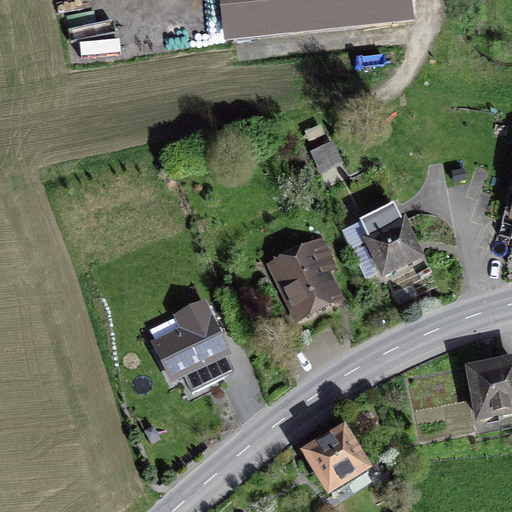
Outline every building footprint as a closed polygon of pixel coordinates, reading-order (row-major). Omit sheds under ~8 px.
[(404,0),(224,0),(229,36),(406,18),(404,0)] [(404,212),(364,230),(385,275),(425,256),(404,212)] [(311,245),(270,266),(300,322),(340,300),(311,245)] [(156,347),(170,379),(223,355),(201,307),(179,317),(186,333),(156,347)] [(511,350),(472,359),(486,418),(511,411),(511,350)] [(304,460),(329,500),(368,475),(343,435),(304,460)]
